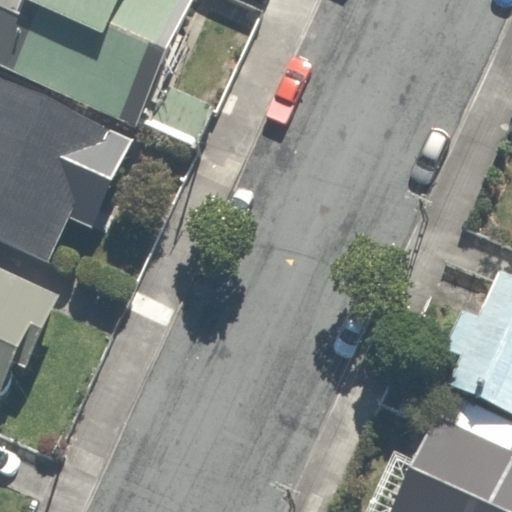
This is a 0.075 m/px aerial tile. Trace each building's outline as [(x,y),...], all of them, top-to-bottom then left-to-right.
[(0,0),(0,75),(132,137),(195,0),(0,0)] [(0,249),(40,270),(71,208),(106,226),(140,158),(0,87),(0,249)] [(471,408),(511,425),(511,273),(495,266),(474,318),(456,311),(438,357),(455,364),(442,396),(471,408)] [(0,413),(52,307),(0,281),(0,413)] [(511,511),(511,425),(471,408),(458,440),(429,429),(395,511),(511,511)]
